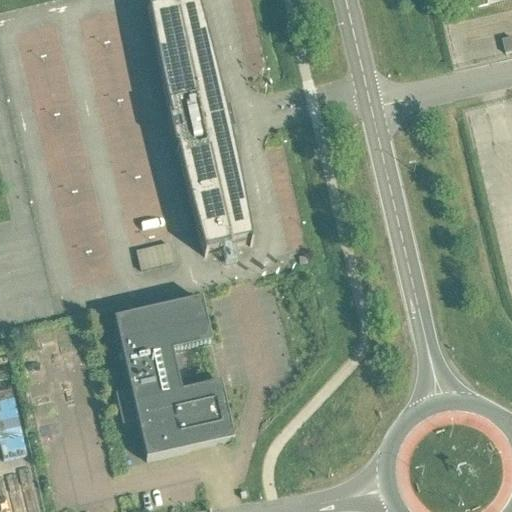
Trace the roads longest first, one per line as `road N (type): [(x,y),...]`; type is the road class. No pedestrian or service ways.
road 1 (residential): [(439,405),(344,0)]
road 2 (unknown): [(191,259),(265,239),(268,215),(251,119),(214,0)]
road 3 (unknown): [(0,81),(43,284),(68,287),(132,273)]
road 4 (unknown): [(70,11),(132,273)]
road 5 (unknown): [(132,0),(191,259)]
